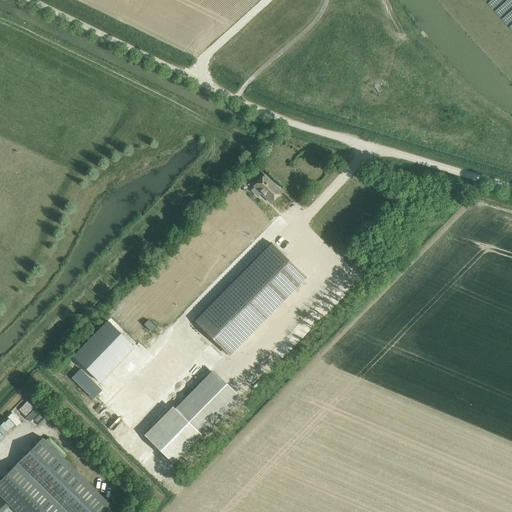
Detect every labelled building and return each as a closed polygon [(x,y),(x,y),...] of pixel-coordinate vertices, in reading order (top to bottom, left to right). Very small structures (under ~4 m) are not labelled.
[(270,203),(281,192),(264,176),(253,187),(270,203)] [(231,209),(246,195),(237,186),(222,200),(231,209)] [(262,241),(247,227),(236,238),(247,249),(250,245),(254,249),(262,241)] [(306,278),(285,257),(272,244),(194,322),(228,356),(306,278)] [(108,320),(73,356),(99,381),(134,345),(108,320)] [(81,368),(72,378),(94,399),(103,390),(81,368)] [(212,373),(176,409),(202,435),(238,398),(212,373)] [(172,407),(144,436),(173,464),(201,435),(172,407)] [(42,438),(0,480),(0,495),(17,511),(105,511),(111,506),(42,438)]
